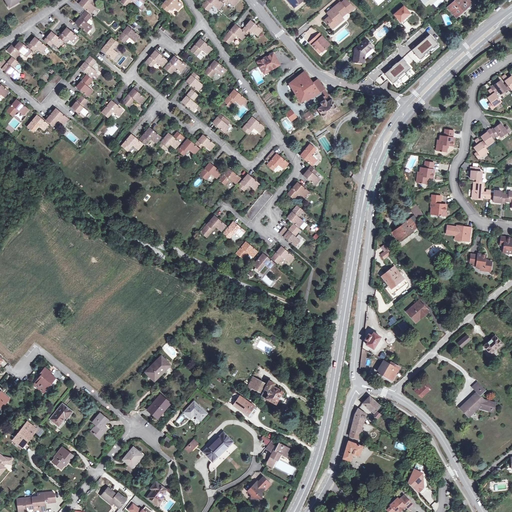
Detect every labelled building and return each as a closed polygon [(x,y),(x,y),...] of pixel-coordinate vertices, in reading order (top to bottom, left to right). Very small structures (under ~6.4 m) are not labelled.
[(76,0),(75,1),(85,9),(90,14),(96,7),(90,3),(92,0),(76,0)] [(145,2),(143,0),(121,0),(120,1),(126,6),(131,1),(142,9),(145,6),(143,5),(145,2)] [(182,4),(177,0),(165,0),(161,6),(167,12),(172,6),(177,10),(182,4)] [(219,0),(206,0),(202,6),(208,11),(213,5),(218,10),(224,4),(219,0)] [(345,0),(341,4),(340,3),(327,13),(330,16),(331,18),(327,22),(332,29),(340,22),(338,20),(342,18),(341,17),(347,12),(348,13),(353,9),(345,0)] [(472,3),(469,0),(455,0),(448,7),(456,17),(472,3)] [(404,5),(393,15),(401,24),(412,14),(404,5)] [(91,16),(85,11),(75,23),(86,33),(92,26),(86,22),(91,16)] [(262,30),(251,20),(243,29),(249,34),(251,32),(257,36),(262,30)] [(241,29),(235,24),(225,36),(225,37),(223,39),(229,44),(231,41),(231,42),(236,35),(242,40),(247,34),(241,29)] [(167,27),(163,32),(166,34),(169,36),(172,39),(175,42),(180,35),(177,33),(174,30),(171,27),(169,25),(167,27)] [(140,36),(128,26),(118,38),(124,43),(129,37),(134,42),(140,36)] [(79,37),(67,27),(59,36),(65,42),(67,39),(73,44),(79,37)] [(57,36),(51,31),(44,41),(50,46),(52,43),(58,47),(63,41),(57,36)] [(320,35),(311,43),(315,49),(317,47),(321,51),(329,45),(320,35)] [(430,36),(413,50),(421,59),(438,45),(430,36)] [(47,47),(35,37),(27,46),(34,51),(36,48),(41,53),(47,47)] [(118,43),(111,37),(101,50),(113,60),(118,54),(113,49),(118,43)] [(212,48),(201,39),(191,50),(197,56),(202,50),(207,54),(212,48)] [(366,40),(355,49),(354,62),(363,63),(365,54),(372,47),(366,40)] [(25,45),(19,41),(9,53),(15,58),(21,52),(26,57),(31,51),(25,45)] [(167,60),(155,50),(145,62),(151,68),(156,62),(162,66),(167,60)] [(273,53),(258,62),(263,72),(272,67),(273,68),(277,65),(274,59),(276,58),(273,53)] [(96,61),(90,56),(80,68),(86,73),(91,78),(97,72),(91,67),(96,61)] [(186,66),(174,56),(164,68),(170,73),(175,67),(181,72),(186,66)] [(7,62),(3,58),(0,62),(0,67),(14,79),(19,73),(13,68),(18,62),(12,57),(7,62)] [(403,59),(385,74),(393,84),(411,69),(403,59)] [(227,70),(215,60),(205,72),(211,78),(216,72),(221,76),(227,70)] [(181,72),(179,75),(183,78),(190,69),(186,66),(181,72)] [(45,85),(44,86),(42,89),(39,92),(37,95),(34,98),(41,103),(43,100),(46,97),(48,95),(51,92),(53,89),(55,86),(58,83),(60,80),(63,77),(56,72),(54,75),(51,78),(49,80),(46,83),(45,85)] [(194,72),(186,81),(198,91),(203,85),(198,80),(200,77),(194,72)] [(296,78),(290,84),(293,89),(295,92),(300,102),(322,90),(323,91),(324,90),(325,89),(318,79),(312,83),(305,72),(296,78)] [(383,73),(376,80),(380,85),(388,78),(383,73)] [(293,74),(286,79),(290,84),(296,78),(293,74)] [(93,80),(86,75),(76,87),(88,97),(93,90),(87,86),(93,80)] [(501,77),(507,84),(510,89),(511,91),(511,90),(511,76),(508,79),(505,75),(501,77)] [(487,99),(490,103),(494,108),(501,103),(496,95),(498,93),(500,96),(508,90),(504,86),(500,81),(493,86),(493,85),(490,88),(491,89),(488,92),(491,96),(487,99)] [(9,91),(0,83),(0,93),(4,97),(9,91)] [(145,98),(134,88),(126,97),(122,102),(128,107),(132,103),(134,100),(140,104),(145,98)] [(246,99),(234,89),(224,101),(230,107),(235,101),(241,105),(246,99)] [(198,95),(192,90),(182,102),(193,112),(198,106),(193,101),(198,95)] [(87,101),(81,96),(71,108),(83,118),(88,111),(83,107),(87,101)] [(326,99),(318,104),(320,107),(319,109),(325,118),(338,109),(330,96),(326,99)] [(28,109),(16,99),(6,111),(13,116),(17,110),(23,115),(28,109)] [(123,110),(112,100),(101,113),(108,118),(113,112),(118,117),(123,110)] [(364,102),(357,106),(361,112),(368,107),(364,102)] [(68,118),(56,108),(46,120),(52,126),(57,120),(63,125),(68,118)] [(291,110),(286,113),(291,120),(296,116),(291,110)] [(309,110),(304,114),(307,118),(308,120),(314,117),(311,113),(309,110)] [(227,119),(220,114),(213,123),(224,132),(229,127),(224,122),(227,119)] [(43,119),(37,115),(27,127),(33,132),(38,126),(44,130),(49,124),(43,119)] [(264,126),(252,117),(242,129),(248,134),(253,128),(259,133),(264,126)] [(504,128),(501,123),(494,129),(493,127),(490,129),(495,137),(499,135),(500,137),(507,132),(510,130),(507,126),(504,128)] [(161,137),(149,127),(140,139),(146,144),(151,139),(156,143),(161,137)] [(446,145),(448,145),(452,146),(453,137),(452,137),(453,130),(444,129),(444,136),(441,136),(440,141),(439,144),(437,143),(436,150),(440,151),(440,152),(441,152),(441,151),(445,152),(446,148),(446,145)] [(484,141),(481,143),(485,149),(488,146),(494,142),(492,140),(495,137),(490,129),(486,132),(486,133),(481,137),(484,141)] [(176,139),(169,133),(158,145),(164,150),(170,144),(175,149),(184,138),(180,134),(176,139)] [(137,139),(131,134),(121,146),(128,151),(132,145),(138,150),(143,144),(137,139)] [(215,144),(203,135),(195,144),(201,149),(204,146),(209,151),(215,144)] [(473,148),(476,152),(480,158),(488,152),(485,149),(481,143),(477,138),(473,141),(476,145),(473,148)] [(193,143),(188,139),(177,151),(183,156),(189,150),(194,155),(199,149),(193,143)] [(316,149),(310,144),(300,156),(309,163),(311,165),(317,159),(311,155),(316,149)] [(273,150),(266,159),(269,162),(266,165),(273,171),(278,164),(283,169),(289,163),(273,150)] [(426,177),(428,177),(432,178),(434,169),(432,169),(433,162),(424,161),(424,168),(420,167),(419,172),(419,175),(417,175),(416,182),(420,183),(420,184),(421,184),(421,183),(426,184),(426,180),(426,177)] [(222,172),(210,163),(200,175),(206,180),(211,174),(216,179),(222,172)] [(311,166),(303,175),(315,185),(320,179),(315,174),(317,172),(311,166)] [(476,179),(482,180),(482,172),(479,171),(480,167),(470,167),(470,170),(471,170),(470,179),(476,179)] [(240,178),(229,168),(218,180),(225,186),(230,180),(235,184),(240,178)] [(260,184),(248,174),(238,186),(244,191),(249,185),(255,190),(260,184)] [(309,192),(297,182),(287,194),(293,199),(298,193),(304,198),(309,192)] [(481,183),(476,183),(473,182),(471,198),(482,199),(483,196),(483,191),(484,183),(481,183)] [(257,201),(254,204),(252,207),(249,210),(247,213),(244,216),(251,221),(253,218),(256,215),(258,213),(261,210),(263,207),(266,204),(268,201),(270,198),(273,195),(266,189),(264,192),(261,195),(259,198),(257,201)] [(494,190),(494,192),(493,199),(493,202),(501,202),(501,203),(504,203),(505,201),(505,194),(505,193),(502,193),(502,191),(494,190)] [(431,194),(430,202),(433,202),(432,206),(431,214),(445,215),(446,204),(441,203),(438,203),(439,195),(431,194)] [(415,204),(410,208),(417,218),(423,214),(415,204)] [(303,211),(297,205),(287,217),(293,223),(299,227),(304,221),(299,217),(303,211)] [(226,225),(214,215),(204,228),(201,232),(203,235),(204,233),(207,236),(209,234),(216,227),(221,231),(226,225)] [(403,224),(394,231),(392,233),(398,241),(401,239),(412,231),(417,227),(414,224),(418,222),(413,216),(403,224)] [(245,230),(233,221),(223,233),(229,238),(234,232),(240,237),(245,230)] [(393,230),(394,231),(403,224),(402,223),(393,230)] [(458,227),(447,225),(446,233),(456,235),(456,239),(469,241),(471,227),(458,226),(458,227)] [(291,228),(283,237),(295,247),(300,240),(295,236),(297,233),(291,228)] [(412,231),(401,239),(402,241),(413,232),(412,231)] [(511,238),(501,237),(500,245),(503,245),(503,252),(511,253),(511,238)] [(257,251),(246,241),(236,253),(242,259),(247,253),(252,257),(257,251)] [(293,256),(281,246),(271,258),(277,263),(282,258),(287,262),(293,256)] [(269,258),(263,253),(253,265),(259,270),(261,268),(264,264),(268,267),(270,269),(275,263),(269,258)] [(483,268),(483,270),(490,271),(491,261),(488,260),(489,255),(478,253),(478,254),(471,253),(470,262),(476,263),(476,267),(480,268),(483,268)] [(274,265),(269,269),(277,277),(282,273),(274,265)] [(381,277),(388,286),(397,280),(398,282),(403,279),(394,267),(381,277)] [(397,280),(388,286),(391,288),(398,282),(397,280)] [(406,311),(414,319),(420,314),(422,316),(428,311),(418,301),(406,311)] [(420,314),(414,319),(416,322),(422,316),(420,314)] [(394,317),(387,322),(390,326),(397,321),(394,317)] [(291,322),(284,318),(280,323),(287,328),(291,322)] [(368,341),(366,344),(373,348),(380,337),(373,332),(371,335),(368,333),(365,339),(368,341)] [(466,335),(457,343),(461,347),(470,339),(466,335)] [(495,336),(483,346),(491,354),(502,344),(495,336)] [(161,348),(172,360),(179,354),(167,342),(161,348)] [(163,372),(170,365),(161,356),(150,367),(152,368),(147,373),(153,379),(161,370),(163,372)] [(385,361),(379,372),(392,380),(398,369),(399,367),(394,364),(393,366),(389,364),(385,361)] [(45,367),(39,374),(41,375),(39,377),(36,382),(37,383),(45,389),(46,390),(55,377),(50,373),(51,372),(45,367)] [(253,377),(248,386),(254,389),(259,391),(263,383),(253,377)] [(432,387),(426,380),(422,382),(413,390),(421,398),(432,387)] [(282,391),(272,386),(274,383),(268,381),(261,396),(276,404),(276,403),(278,404),(284,393),(282,392),(282,391)] [(485,390),(478,381),(471,387),(476,392),(459,409),(468,417),(479,406),(491,410),(494,403),(483,399),(480,395),(485,390)] [(43,391),(45,389),(37,383),(35,385),(43,391)] [(9,398),(5,395),(1,400),(0,398),(0,405),(3,402),(4,403),(5,404),(9,398)] [(157,418),(170,403),(160,395),(147,410),(157,418)] [(248,415),(255,406),(239,396),(233,405),(248,415)] [(380,405),(369,396),(363,403),(373,413),(380,405)] [(200,420),(207,413),(194,401),(184,412),(190,417),(193,415),(194,414),(200,420)] [(62,403),(50,418),(59,425),(65,417),(66,418),(72,411),(62,403)] [(359,433),(360,430),(362,431),(363,427),(361,426),(366,414),(358,409),(357,409),(356,413),(354,418),(349,436),(356,438),(358,433),(359,433)] [(97,433),(101,436),(104,431),(105,432),(108,428),(105,426),(104,426),(103,425),(108,420),(100,413),(92,422),(96,425),(91,430),(93,432),(93,433),(95,435),(97,433)] [(176,422),(181,424),(184,417),(180,415),(176,422)] [(23,447),(35,432),(30,428),(32,425),(27,422),(13,440),(23,447)] [(209,469),(211,472),(237,447),(223,432),(203,451),(212,461),(210,463),(209,469)] [(184,449),(189,454),(199,444),(194,439),(184,449)] [(343,458),(350,460),(353,453),(359,456),(362,446),(348,441),(343,458)] [(269,451),(271,449),(274,446),(269,442),(265,448),(269,451)] [(405,450),(407,446),(396,442),(394,446),(405,450)] [(273,450),(272,453),(266,464),(271,467),(279,453),(283,455),(285,452),(286,453),(287,452),(289,449),(278,443),(277,445),(274,450),(273,450)] [(62,468),(64,465),(63,464),(67,460),(68,461),(73,455),(62,447),(57,453),(58,454),(55,458),(55,457),(52,461),(62,468)] [(132,467),(141,457),(137,454),(139,451),(133,447),(123,459),(132,467)] [(8,463),(9,458),(3,457),(0,454),(0,473),(5,468),(3,466),(5,463),(8,463)] [(419,473),(423,466),(417,463),(408,482),(420,495),(427,488),(423,488),(421,474),(419,473)] [(261,479),(268,486),(270,484),(263,477),(261,479)] [(247,491),(251,494),(251,498),(258,498),(261,494),(261,491),(264,488),(265,489),(268,486),(261,479),(258,482),(257,481),(254,484),(255,485),(252,488),(251,487),(247,491)] [(161,495),(166,490),(156,482),(151,488),(153,490),(147,497),(157,505),(162,499),(160,498),(161,495)] [(119,508),(126,499),(118,493),(116,495),(107,488),(101,496),(110,503),(111,501),(119,508)] [(23,510),(23,508),(25,508),(26,509),(33,508),(33,505),(38,505),(38,511),(45,510),(44,500),(47,500),(47,502),(55,501),(54,493),(52,491),(37,493),(37,498),(32,499),(32,497),(16,499),(18,511),(23,510)] [(405,507),(410,502),(404,495),(399,500),(397,498),(390,505),(391,506),(387,510),(389,511),(398,511),(405,506),(405,507)] [(133,503),(128,509),(131,511),(151,511),(152,511),(145,506),(143,509),(142,509),(140,511),(138,509),(139,508),(133,503)]
